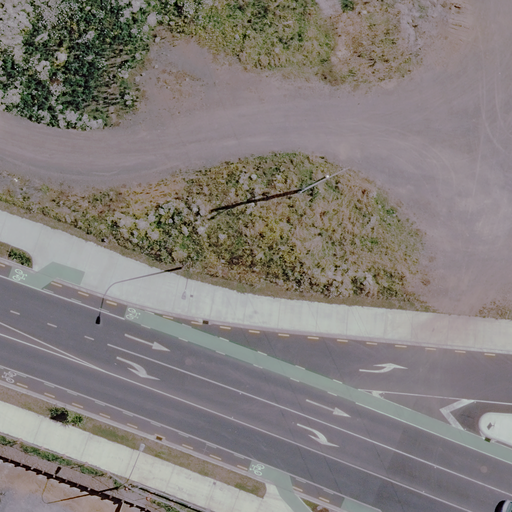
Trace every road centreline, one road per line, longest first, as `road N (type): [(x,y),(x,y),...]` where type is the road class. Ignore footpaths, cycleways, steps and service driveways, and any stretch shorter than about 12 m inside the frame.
road 1 (tertiary): [(6,327),(333,369),(511,382)]
road 2 (secondary): [(6,327),(402,469)]
